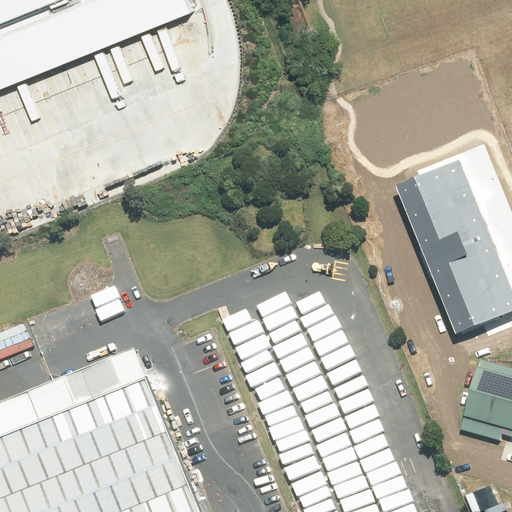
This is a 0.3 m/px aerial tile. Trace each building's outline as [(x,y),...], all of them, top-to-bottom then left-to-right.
[(0,0),(0,81),(181,7),(178,0),(0,0)] [(402,193),(459,335),(511,314),(511,287),(464,168),(402,193)] [(511,364),(487,357),(467,423),(511,436),(511,364)] [(210,511),(160,384),(0,446),(0,511),(210,511)] [(497,443),(477,437),(474,445),(495,452),(497,443)]
